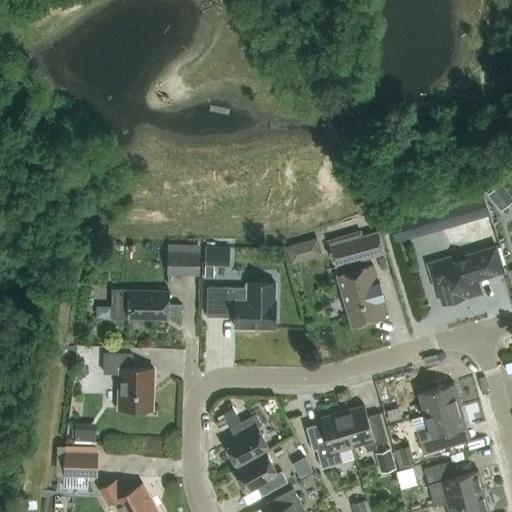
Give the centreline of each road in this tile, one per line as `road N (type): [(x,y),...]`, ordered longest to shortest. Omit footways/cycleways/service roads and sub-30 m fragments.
road 1 (unclassified): [(203,511),(192,486),(191,408),(205,385),(323,377),(479,333)]
road 2 (residential): [(511,450),(479,333)]
